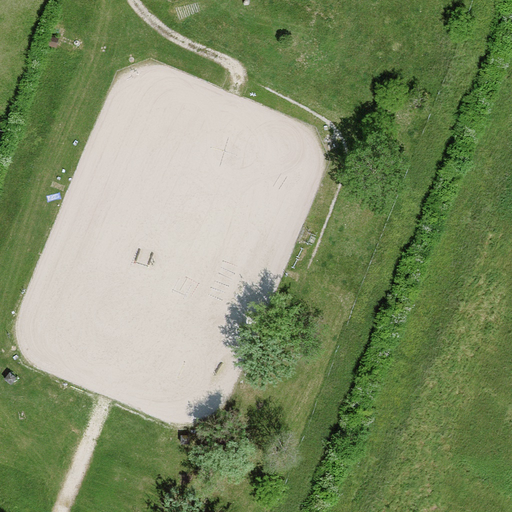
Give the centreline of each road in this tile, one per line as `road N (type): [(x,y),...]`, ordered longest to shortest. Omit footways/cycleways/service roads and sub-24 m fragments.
road 1 (track): [(234,92),(238,70),(163,29),(134,0)]
road 2 (track): [(106,397),(60,511)]
